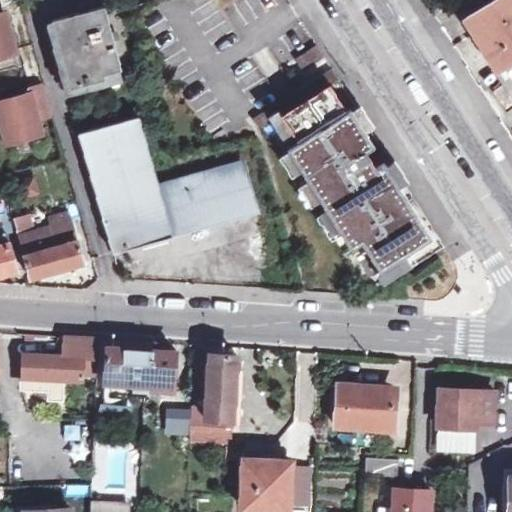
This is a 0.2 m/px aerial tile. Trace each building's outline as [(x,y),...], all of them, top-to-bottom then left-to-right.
[(511,0),(490,0),(465,15),(498,73),(511,64),(511,0)] [(51,22),(70,93),(107,84),(105,79),(122,74),(104,7),(51,22)] [(0,62),(16,58),(5,19),(0,20),(0,62)] [(313,46),(292,59),(300,72),(321,58),(313,46)] [(328,70),(249,119),(255,129),(266,122),(326,85),(327,87),(335,82),(328,70)] [(326,85),(266,122),(346,251),(356,244),(374,273),(427,241),(380,165),(379,164),(371,169),(367,162),(362,154),(370,149),(369,147),(346,110),(343,112),(327,87),(326,85)] [(43,89),(28,93),(29,99),(0,106),(0,119),(7,145),(41,136),(37,122),(51,118),(43,89)] [(139,120),(78,137),(110,258),(171,243),(170,238),(253,217),(240,164),(157,186),(139,120)] [(71,224),(28,236),(27,232),(35,229),(30,213),(12,218),(18,238),(21,238),(32,279),(82,266),(71,224)] [(6,234),(0,235),(0,246),(8,244),(6,234)] [(0,276),(17,272),(10,244),(8,244),(0,246),(0,276)] [(83,362),(90,361),(90,358),(94,358),(95,339),(63,337),(62,344),(65,344),(65,357),(24,355),(23,386),(49,386),(49,381),(59,381),(60,378),(81,378),(83,362)] [(106,348),(104,383),(111,383),(150,386),(150,391),(173,391),(176,352),(144,350),(144,342),(110,340),(109,348),(106,348)] [(193,352),(191,444),(224,445),(232,445),(237,356),(193,352)] [(392,430),(394,393),(360,391),(361,386),(336,384),(335,427),(392,430)] [(495,392),(440,390),(438,428),(477,430),(477,423),(494,424),(495,392)] [(477,430),(438,428),(439,450),(474,452),(477,430)] [(400,461),(368,459),(367,476),(399,478),(400,461)] [(292,462),(244,460),(243,510),(290,511),(292,462)] [(511,511),(511,466),(503,466),(501,511),(511,511)] [(431,511),(432,492),(397,490),(395,511),(431,511)]
